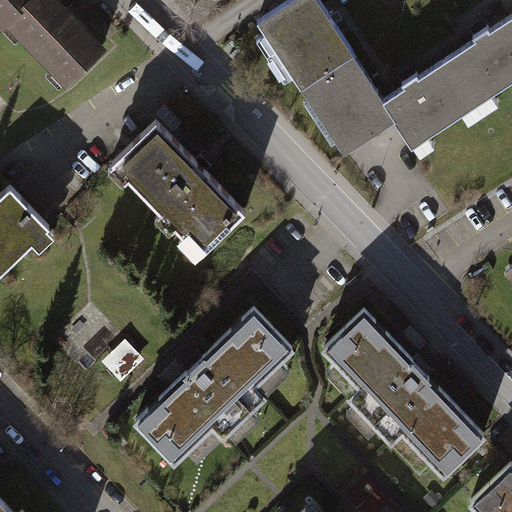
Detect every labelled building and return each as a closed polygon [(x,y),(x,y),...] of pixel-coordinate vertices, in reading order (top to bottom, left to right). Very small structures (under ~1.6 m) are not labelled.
[(0,0),(0,20),(3,23),(7,20),(27,0),(0,0)] [(104,48),(57,0),(27,0),(7,20),(67,83),(104,48)] [(319,0),(289,0),(260,19),(345,149),(395,116),(413,143),(511,78),(511,14),(484,33),(413,79),(384,98),(375,84),(333,20),(319,0)] [(157,118),(113,161),(202,253),(247,210),(157,118)] [(9,182),(0,190),(0,271),(50,223),(9,182)] [(486,429),(360,297),(314,342),(440,473),(486,429)] [(293,346),(255,306),(136,419),(175,460),(215,422),(224,432),(266,391),(256,381),(293,346)] [(124,374),(148,354),(130,333),(106,354),(124,374)] [(511,511),(511,465),(504,458),(463,498),(477,511),(511,511)] [(17,511),(0,494),(0,511),(17,511)] [(312,511),(301,500),(289,511),(312,511)]
